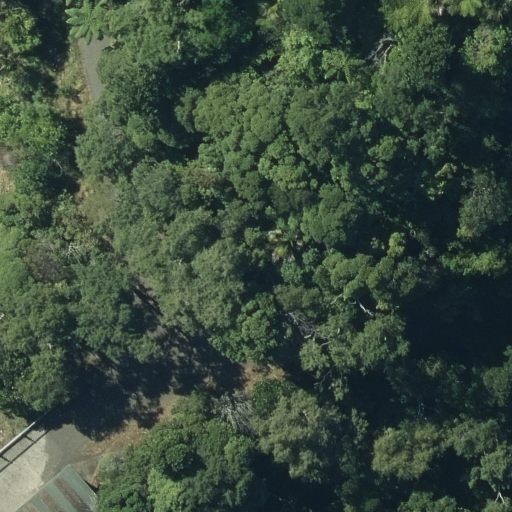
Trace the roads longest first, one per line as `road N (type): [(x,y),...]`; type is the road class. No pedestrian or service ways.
road 1 (track): [(0,496),(149,374),(46,184),(0,48)]
road 2 (track): [(149,374),(511,271)]
